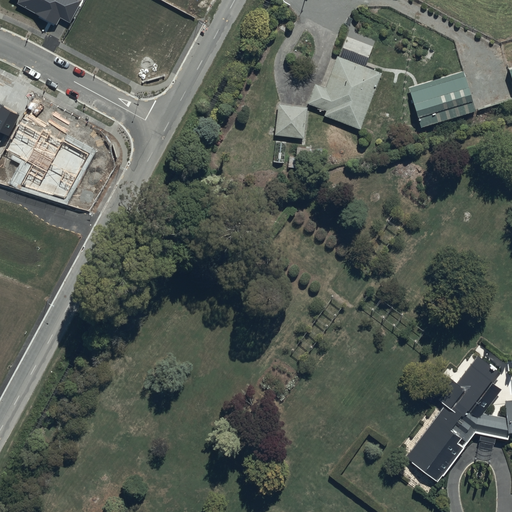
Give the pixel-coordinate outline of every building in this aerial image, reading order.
[(17,0),(19,1),(18,3),(56,24),(60,17),(70,23),(82,0),(17,0)] [(382,74),(366,68),(376,40),(350,30),(340,59),(336,57),(325,89),(316,86),(308,106),(326,112),(324,118),(361,131),(382,74)] [(463,72),(409,87),(421,129),(475,114),(463,72)] [(0,140),(4,134),(8,136),(19,113),(0,103),(0,140)] [(307,109),(279,106),(275,137),(304,140),(307,109)] [(41,133),(22,123),(7,150),(33,163),(21,185),(65,198),(88,154),(63,139),(61,141),(50,135),(51,133),(43,129),(41,133)] [(501,375),(478,358),(456,385),(451,381),(436,401),(446,409),(406,460),(438,485),(475,437),(509,443),(508,437),(511,436),(511,402),(505,403),(506,421),(484,416),(501,392),(493,386),(501,375)]
